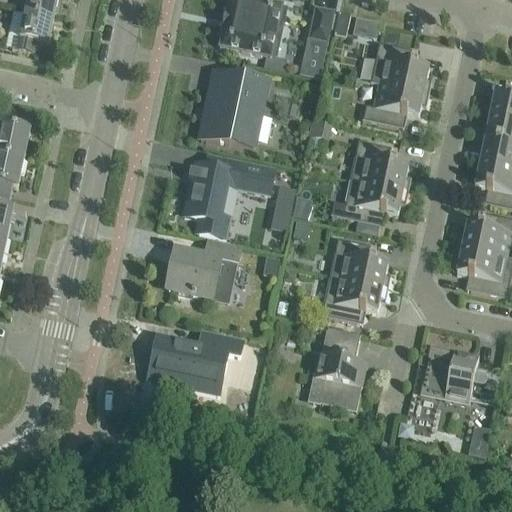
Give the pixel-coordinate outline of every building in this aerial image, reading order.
[(50,0),(29,0),(25,19),(54,26),(59,2),(50,0)] [(220,52),(220,54),(222,54),(269,64),(271,65),(272,63),(271,63),(275,46),(280,47),(284,27),(279,26),(282,13),(283,11),(281,11),(269,9),(270,4),(253,1),(252,5),(233,1),(231,0),(231,2),(228,19),(225,19),(222,35),(224,35),(221,52),(220,52)] [(310,41),(309,45),(328,49),(329,45),(329,44),(334,20),(334,19),(335,18),(334,18),(333,18),(317,15),(317,14),(315,14),(315,16),(310,40),(310,41)] [(48,50),(54,26),(25,19),(17,55),(34,59),(37,48),(48,50)] [(339,20),(334,41),(346,44),(349,31),(351,22),(343,20),(339,19),(339,20)] [(356,25),(354,37),(377,42),(379,29),(356,25)] [(308,45),(300,81),(320,85),(328,50),(308,45)] [(370,89),(378,91),(428,101),(431,87),(427,86),(429,74),(406,69),(409,56),(378,50),(370,89)] [(215,79),(201,146),(253,157),(268,86),(243,81),(242,85),(215,79)] [(425,114),(428,101),(378,91),(373,114),(365,112),(362,127),(392,133),(395,120),(418,125),(421,113),(425,114)] [(511,103),(494,100),(489,125),(511,129),(511,103)] [(511,129),(489,125),(484,147),(511,153),(511,129)] [(313,129),(310,144),(328,148),(331,133),(313,129)] [(0,130),(0,161),(24,167),(30,137),(0,130)] [(511,153),(484,147),(480,169),(511,176),(511,153)] [(358,148),(350,186),(408,199),(410,185),(406,184),(409,172),(396,170),(399,157),(358,148)] [(0,202),(5,204),(8,193),(18,195),(24,167),(0,161),(0,202)] [(194,170),(184,223),(191,225),(199,226),(198,234),(197,240),(213,243),(215,230),(215,229),(229,232),(229,228),(235,196),(266,202),(269,203),(274,177),(210,163),(208,173),(194,170)] [(511,176),(480,169),(475,195),(499,200),(496,213),(511,216),(511,176)] [(405,212),(408,199),(350,186),(342,225),(380,233),(382,220),(398,223),(401,211),(405,212)] [(0,202),(0,243),(7,245),(14,216),(3,214),(5,204),(0,202)] [(461,242),(458,255),(508,265),(508,264),(511,245),(511,226),(494,223),(491,235),(467,230),(465,243),(461,242)] [(355,231),(354,237),(377,242),(379,236),(355,231)] [(338,246),(329,284),(387,296),(390,283),(385,282),(388,270),(364,265),(367,252),(338,246)] [(177,258),(169,296),(215,306),(214,308),(228,311),(236,273),(238,274),(242,256),(209,249),(206,264),(177,258)] [(511,283),(511,265),(508,264),(508,265),(458,255),(455,269),(459,270),(457,282),(481,286),(478,299),(508,305),(511,283)] [(285,275),(283,286),(294,289),(297,277),(285,275)] [(385,309),(387,296),(329,284),(321,323),(351,329),(354,316),(377,321),(380,309),(385,309)] [(361,343),(361,342),(328,335),(328,336),(329,336),(323,360),(319,360),(314,384),(318,385),(313,408),(321,410),(357,418),(364,382),(365,378),(354,376),(360,342),(361,343)] [(151,378),(149,387),(193,397),(219,402),(228,361),(240,364),(243,348),(227,345),(203,340),(202,345),(200,353),(162,345),(158,344),(158,345),(151,378)] [(446,402),(445,406),(469,411),(470,407),(494,412),(494,413),(495,413),(502,380),(501,379),(501,380),(477,375),(479,363),(463,360),(464,360),(431,353),(424,389),(422,397),(446,402)] [(399,428),(397,443),(411,445),(413,430),(399,428)] [(474,432),(468,462),(483,465),(489,436),(474,432)]
